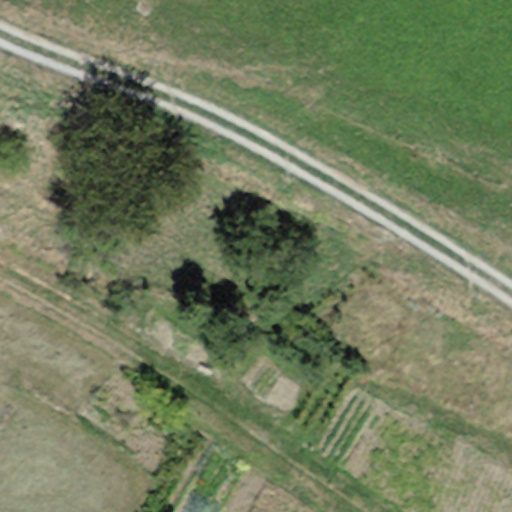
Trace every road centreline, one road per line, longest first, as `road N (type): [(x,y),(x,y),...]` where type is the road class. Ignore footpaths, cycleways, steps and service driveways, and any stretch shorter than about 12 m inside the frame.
road 1 (track): [(0,33),(208,118),(511,297)]
road 2 (track): [(371,511),(95,329),(0,279)]
